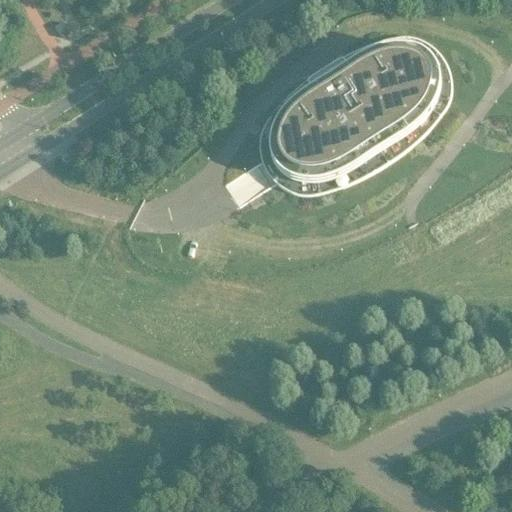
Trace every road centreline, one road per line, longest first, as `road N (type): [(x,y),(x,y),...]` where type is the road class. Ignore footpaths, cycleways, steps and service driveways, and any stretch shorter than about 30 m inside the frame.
road 1 (tertiary): [(0,173),(275,0)]
road 2 (tertiary): [(230,0),(0,145)]
